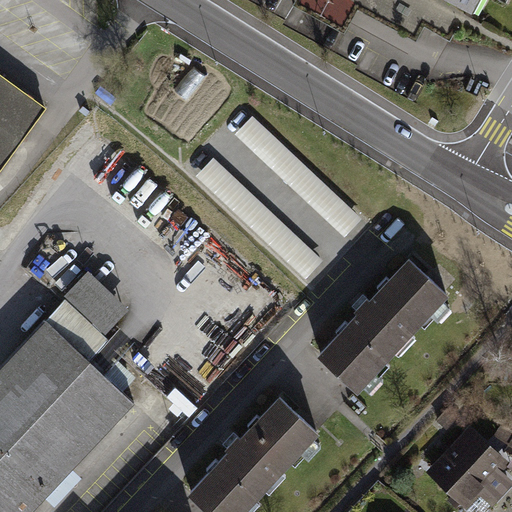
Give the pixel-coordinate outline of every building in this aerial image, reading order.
[(472,0),(449,0),(467,9),(472,0)] [(0,169),(46,107),(0,74),(0,169)] [(235,134),(345,236),(362,218),(253,115),(235,134)] [(305,279),(323,260),(213,157),(196,175),(305,279)] [(359,311),(320,353),(357,388),(447,293),(410,258),(370,300),(367,297),(357,309),(359,311)] [(70,293),(106,328),(124,309),(88,275),(70,293)] [(67,300),(48,320),(89,359),(108,339),(67,300)] [(0,511),(29,511),(134,401),(122,390),(97,366),(89,359),(48,320),(46,319),(0,367),(0,511)] [(97,366),(122,390),(136,376),(111,352),(97,366)] [(230,449),(191,491),(212,511),(241,511),(318,431),(280,396),(241,438),(238,435),(228,447),(230,449)] [(445,410),(453,417),(463,406),(456,399),(445,410)] [(490,499),(509,480),(496,468),(502,462),(471,432),(434,471),(461,495),(472,483),(490,499)]
